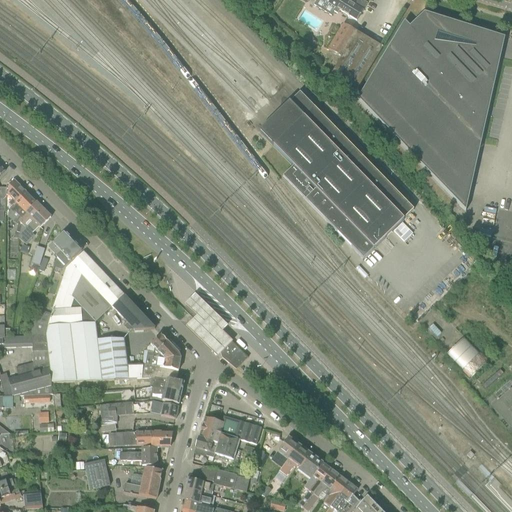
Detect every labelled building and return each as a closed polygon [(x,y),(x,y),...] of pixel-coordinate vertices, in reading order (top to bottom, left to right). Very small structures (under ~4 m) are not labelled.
[(357,22),(368,4),(362,0),(361,1),(359,0),(357,0),(354,6),(344,0),(321,0),(336,10),(334,12),(337,15),(340,11),(349,17),(357,22)] [(358,99),(466,212),(500,59),(492,51),(505,39),(424,13),(410,28),(404,22),(358,99)] [(328,50),(342,58),(357,33),(352,29),(344,25),(332,43),(328,50)] [(383,48),(357,33),(342,58),(330,78),(352,100),(365,79),(383,48)] [(268,124),(260,132),(274,146),(294,167),(283,178),(363,260),(381,242),(395,228),(409,216),(414,211),(315,109),(300,94),(295,99),(281,112),(268,124)] [(12,200),(9,204),(12,207),(13,207),(17,203),(16,202),(26,193),(14,181),(10,185),(9,191),(11,193),(9,195),(9,197),(12,200)] [(18,225),(16,233),(20,234),(22,225),(19,220),(36,203),(26,193),(16,202),(17,203),(13,207),(12,207),(10,209),(11,210),(9,218),(18,225)] [(41,228),(51,218),(36,203),(19,220),(22,225),(20,234),(20,239),(20,240),(27,246),(34,237),(32,234),(39,227),(41,228)] [(73,242),(65,233),(54,244),(53,243),(49,246),(49,248),(57,257),(73,242)] [(66,266),(82,251),(73,242),(57,257),(66,266)] [(40,266),(45,250),(38,248),(32,264),(40,266)] [(122,325),(126,330),(128,331),(130,332),(154,330),(155,330),(83,253),(67,269),(52,315),(48,325),(45,337),(96,333),(95,322),(96,323),(113,308),(125,322),(122,325)] [(43,259),(39,271),(44,273),(48,260),(43,259)] [(224,335),(229,329),(197,298),(187,308),(198,318),(187,329),(215,356),(220,351),(230,341),(224,335)] [(48,325),(52,315),(42,312),(39,319),(37,318),(35,321),(48,325)] [(29,338),(32,337),(44,337),(45,337),(48,325),(35,321),(29,338)] [(101,381),(114,380),(130,380),(130,379),(141,379),(142,366),(127,367),(124,340),(97,341),(96,333),(45,337),(44,337),(47,363),(48,369),(50,383),(76,382),(101,381)] [(179,355),(161,336),(151,345),(155,349),(154,354),(148,353),(146,365),(178,372),(181,359),(179,355)] [(47,363),(44,337),(32,337),(32,348),(33,364),(33,367),(47,363)] [(448,355),(453,361),(472,379),(489,363),(465,339),(448,355)] [(248,358),(230,341),(220,351),(222,358),(236,371),(248,358)] [(50,383),(48,369),(47,363),(33,367),(34,373),(29,374),(24,376),(18,377),(8,380),(13,397),(13,398),(52,395),(51,387),(50,383)] [(176,382),(178,372),(146,365),(142,365),(142,366),(141,379),(140,380),(143,379),(152,379),(162,379),(168,380),(176,382)] [(152,379),(150,388),(152,389),(153,388),(181,395),(184,384),(176,382),(168,380),(162,379),(152,379)] [(1,382),(5,397),(13,397),(8,380),(1,382)] [(76,382),(50,383),(51,387),(52,395),(52,396),(54,396),(60,396),(67,396),(67,395),(76,394),(76,387),(76,382)] [(150,399),(179,406),(181,395),(153,388),(152,389),(151,395),(150,399)] [(0,409),(13,409),(13,398),(13,397),(5,397),(5,398),(0,397),(0,409)] [(155,415),(161,417),(176,420),(178,408),(157,403),(155,415)] [(117,405),(118,417),(134,415),(133,404),(117,405)] [(112,405),(101,406),(102,427),(104,427),(115,425),(117,425),(118,417),(117,405),(112,405)] [(49,424),(48,413),(39,413),(39,425),(49,424)] [(256,446),(262,429),(225,418),(224,424),(205,418),(199,438),(198,439),(212,443),(217,444),(219,437),(222,438),(222,435),(239,440),(239,441),(256,446)] [(54,434),(53,425),(40,425),(40,434),(54,434)] [(171,441),(172,433),(149,432),(122,433),(123,440),(124,447),(131,446),(146,446),(145,438),(151,438),(160,438),(159,439),(171,441)] [(122,433),(115,434),(116,447),(124,447),(123,440),(122,433)] [(58,441),(66,443),(67,435),(59,434),(58,441)] [(236,451),(237,451),(239,441),(239,440),(222,435),(222,438),(219,437),(217,444),(220,445),(223,446),(222,447),(236,451)] [(157,447),(169,449),(171,441),(159,439),(160,438),(151,438),(145,438),(146,446),(151,446),(151,447),(157,447)] [(299,446),(289,438),(278,452),(284,457),(283,459),(287,462),(299,446)] [(212,443),(198,439),(194,453),(200,455),(201,451),(207,453),(206,457),(213,459),(214,455),(216,449),(211,447),(212,443)] [(216,449),(214,455),(234,460),(236,451),(222,447),(223,446),(220,445),(220,447),(217,447),(216,449)] [(310,455),(299,446),(287,462),(278,472),(286,478),(294,467),(297,469),(295,472),(296,473),(297,472),(300,468),(310,455)] [(142,466),(157,466),(157,447),(151,447),(151,448),(142,448),(142,453),(121,454),(121,462),(128,461),(128,462),(133,462),(142,462),(142,466)] [(257,457),(258,451),(244,447),(242,452),(257,457)] [(259,453),(255,462),(262,466),(266,456),(259,453)] [(312,477),(322,464),(310,455),(300,468),(297,472),(308,480),(311,477),(312,477)] [(84,465),(89,491),(110,486),(104,461),(84,465)] [(322,464),(312,477),(304,488),(309,492),(299,505),(304,509),(332,471),(322,464)] [(233,475),(229,475),(229,474),(202,467),(199,479),(214,483),(214,482),(217,483),(216,486),(225,488),(226,488),(247,493),(250,480),(233,475)] [(124,494),(156,500),(162,472),(145,468),(141,487),(126,484),(124,494)] [(235,469),(233,475),(250,480),(252,474),(235,469)] [(326,497),(330,491),(331,491),(341,478),(332,471),(304,509),(308,511),(322,493),(326,497)] [(131,484),(141,485),(143,477),(133,475),(131,484)] [(327,511),(349,484),(341,478),(331,491),(332,492),(324,503),(319,511),(321,511),(327,511)] [(11,480),(0,484),(0,492),(14,488),(17,487),(15,480),(11,481),(11,480)] [(214,486),(188,480),(185,491),(211,497),(212,497),(214,486)] [(358,490),(349,484),(327,511),(348,511),(359,502),(353,496),(358,490)] [(12,497),(14,495),(17,495),(14,488),(0,492),(0,505),(13,501),(12,497)] [(265,499),(271,491),(267,488),(261,496),(265,499)] [(183,502),(198,505),(209,507),(212,508),(215,497),(212,497),(211,497),(185,491),(183,502)] [(40,493),(23,494),(25,511),(43,510),(40,493)] [(367,498),(352,511),(367,511),(374,505),(367,498)] [(272,501),(270,509),(281,511),(284,511),(286,505),(272,501)] [(227,511),(216,509),(216,511),(198,507),(198,505),(183,502),(181,511),(183,511),(227,511)]
